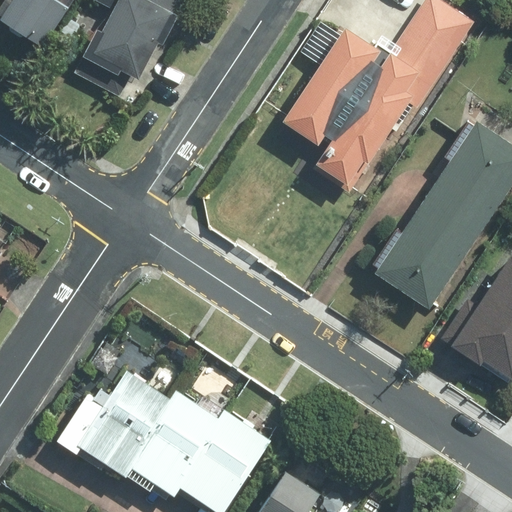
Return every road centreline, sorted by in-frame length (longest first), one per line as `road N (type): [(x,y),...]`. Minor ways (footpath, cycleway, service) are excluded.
road 1 (residential): [(127,219),(511,474)]
road 2 (residential): [(271,0),(127,219)]
road 3 (residential): [(127,219),(0,405)]
road 4 (residential): [(0,135),(127,219)]
